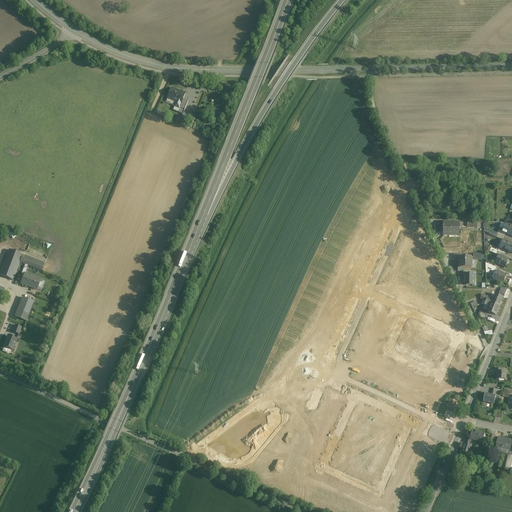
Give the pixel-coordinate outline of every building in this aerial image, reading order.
[(176,90),(172,88),(168,99),(176,102),(175,106),(179,108),(179,107),(181,108),(185,110),(188,102),(183,100),(185,94),(180,92),(180,93),(175,91),(176,90)] [(459,223),(443,223),(443,236),(459,236),(459,223)] [(511,226),(506,224),(503,232),(505,233),(507,234),(511,236),(511,226)] [(0,274),(0,275),(12,280),(19,262),(22,255),(9,250),(0,274)] [(22,255),(19,262),(42,271),(45,264),(22,255)] [(505,257),(499,255),(497,260),(498,260),(496,264),(505,268),(508,260),(505,258),(505,257)] [(471,257),(460,257),(460,268),(465,268),(471,268),(471,257)] [(490,265),(485,263),(486,273),(489,273),(491,271),(496,273),(497,271),(495,271),(489,268),(490,265)] [(501,273),(497,271),(496,273),(493,279),(504,283),(507,276),(506,275),(506,276),(501,274),(501,273)] [(40,280),(25,274),(21,284),(37,290),(40,280)] [(472,275),(463,275),(463,282),(466,282),(466,286),(473,286),(473,282),(474,282),(474,275),(472,275)] [(503,298),(495,294),(493,299),(488,297),(486,301),(499,306),(503,298)] [(26,321),(34,302),(22,298),(15,316),(26,321)] [(499,306),(486,301),(484,305),(488,307),(488,306),(490,307),(488,312),(496,315),(499,306)] [(487,314),(480,311),(478,315),(480,318),(485,320),(487,314)] [(21,328),(15,326),(13,332),(19,335),(21,328)] [(483,335),(492,335),(491,331),(487,331),(487,327),(483,327),(483,335)] [(12,350),(17,340),(8,337),(4,347),(12,350)] [(506,372),(501,372),(502,369),(497,369),(496,374),(497,374),(497,380),(506,380),(506,372)] [(511,390),(504,389),(503,395),(510,396),(507,410),(511,411),(511,390)] [(497,396),(485,393),(483,402),(495,404),(497,396)] [(456,402),(450,400),(447,408),(453,410),(456,402)] [(503,409),(500,408),(499,411),(496,410),(495,417),(501,418),(503,409)] [(484,434),(472,431),(470,440),(471,439),(478,441),(478,442),(482,443),(484,434)] [(511,443),(511,441),(498,438),(495,449),(495,451),(508,454),(509,449),(510,450),(511,443)] [(471,446),(464,444),(463,450),(462,449),(461,453),(469,455),(469,454),(471,446),(471,447),(471,446)]
